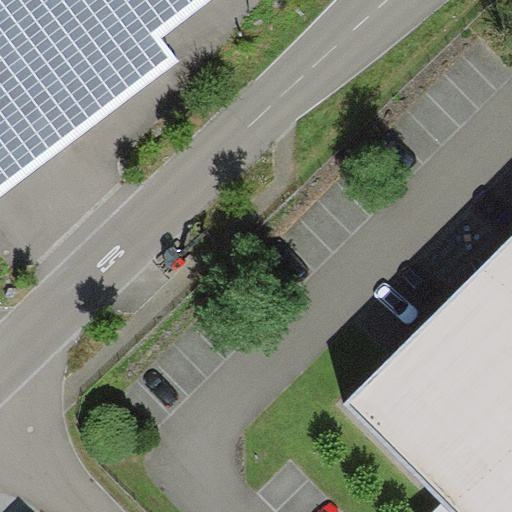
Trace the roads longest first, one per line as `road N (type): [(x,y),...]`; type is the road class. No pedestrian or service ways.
road 1 (residential): [(0,358),(380,0)]
road 2 (unclassified): [(83,511),(0,425)]
